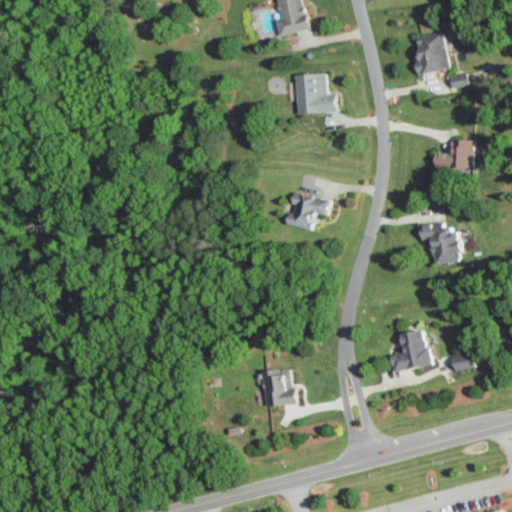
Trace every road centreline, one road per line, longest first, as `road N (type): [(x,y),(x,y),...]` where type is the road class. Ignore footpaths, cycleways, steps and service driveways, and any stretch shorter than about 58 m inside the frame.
road 1 (residential): [(369,459),(344,367),(377,215),(382,148),(382,109),(357,0)]
road 2 (primary): [(165,511),(511,421)]
